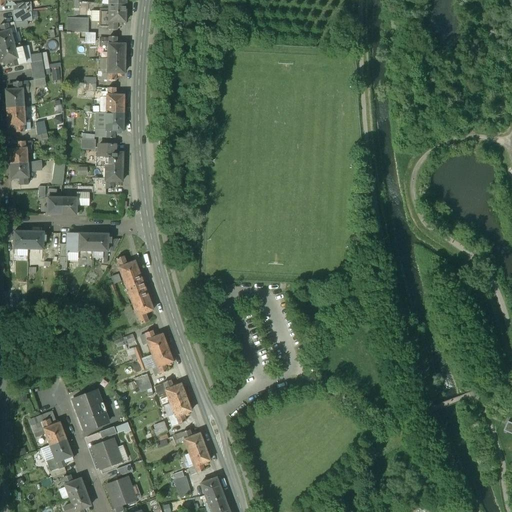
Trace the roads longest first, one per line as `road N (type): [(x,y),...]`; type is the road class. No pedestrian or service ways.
road 1 (track): [(360,0),(361,107),(374,204),(389,283),(431,409)]
road 2 (tertiary): [(149,225),(242,511)]
road 3 (tertiary): [(147,0),(138,142),(149,225)]
road 4 (residential): [(2,511),(0,289)]
road 5 (residential): [(0,221),(149,225)]
road 6 (residential): [(102,511),(56,391)]
road 7 (track): [(509,511),(477,393)]
